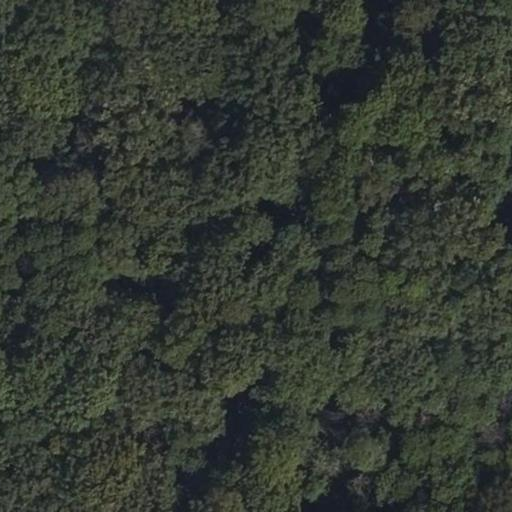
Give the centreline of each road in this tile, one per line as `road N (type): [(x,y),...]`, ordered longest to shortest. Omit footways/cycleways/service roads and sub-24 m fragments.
road 1 (track): [(0,71),(282,9),(281,0)]
road 2 (track): [(240,511),(408,483),(511,480)]
